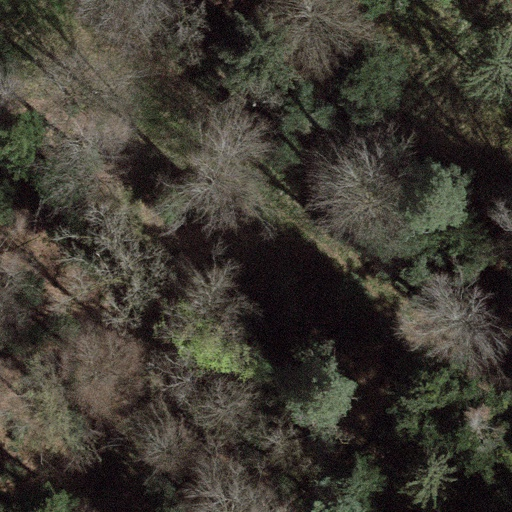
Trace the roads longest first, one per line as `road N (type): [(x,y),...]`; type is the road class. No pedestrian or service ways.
road 1 (track): [(511,406),(452,377),(353,283),(245,149),(166,114),(94,102),(43,63),(15,0)]
road 2 (track): [(166,114),(151,178),(183,313),(196,424),(211,464),(206,511)]
